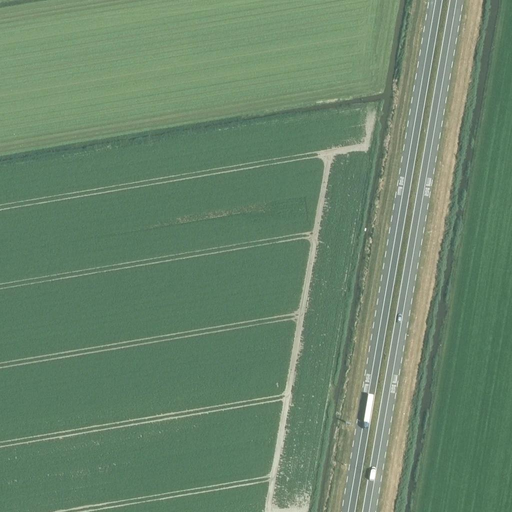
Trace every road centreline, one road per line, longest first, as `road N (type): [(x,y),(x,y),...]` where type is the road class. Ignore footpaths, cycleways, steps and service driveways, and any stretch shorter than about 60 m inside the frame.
road 1 (primary): [(369,511),(457,0)]
road 2 (primary): [(436,0),(348,511)]
